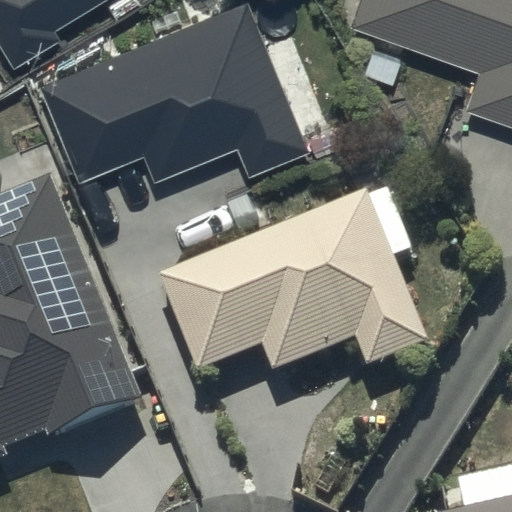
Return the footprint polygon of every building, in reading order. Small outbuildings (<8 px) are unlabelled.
[(0,0),(0,48),(14,71),(60,42),(53,31),(103,0),(0,0)] [(242,0),(230,0),(33,82),(75,183),(142,155),(151,176),(228,144),(239,172),(303,145),(242,0)] [(511,0),(351,0),(345,16),(474,61),(460,102),(511,120),(511,0)] [(47,185),(0,203),(0,465),(4,464),(0,455),(43,438),(47,448),(137,412),(47,185)] [(361,200),(155,285),(195,382),(255,357),(265,381),(348,347),(359,372),(420,347),(387,266),(408,258),(382,197),(363,205),(361,200)] [(511,511),(511,476),(449,490),(454,511),(511,511)]
